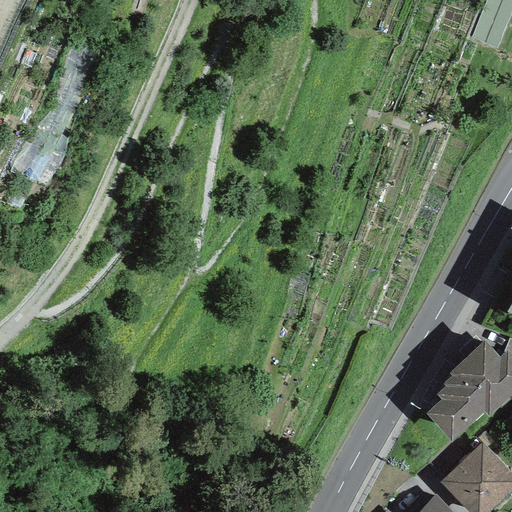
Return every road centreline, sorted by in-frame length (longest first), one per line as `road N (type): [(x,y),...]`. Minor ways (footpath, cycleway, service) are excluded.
road 1 (secondary): [(511,187),(325,511)]
road 2 (track): [(184,0),(150,93),(70,258),(31,314)]
